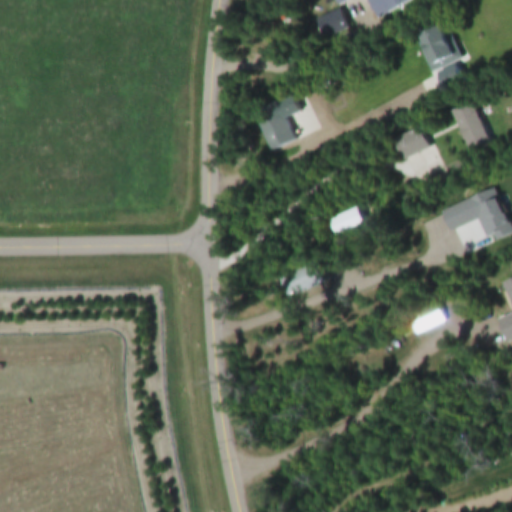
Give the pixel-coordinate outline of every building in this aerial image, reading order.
[(349,0),(315,0),(322,13),(349,0)] [(412,1),(411,0),(366,0),(364,1),(374,20),(412,1)] [(413,38),(429,74),(458,62),(442,25),(413,38)] [(250,115),(268,153),(293,142),(274,103),(250,115)] [(449,112),(466,151),(485,143),(469,104),(449,112)] [(426,151),(417,130),(391,142),(400,162),(426,151)] [(490,239),(492,243),(511,235),(493,191),(438,213),(447,235),(453,232),(461,251),(490,239)] [(325,223),(333,240),(366,225),(358,208),(325,223)] [(277,280),(288,301),(326,280),(315,261),(277,280)] [(406,316),(411,335),(440,327),(435,308),(406,316)]
